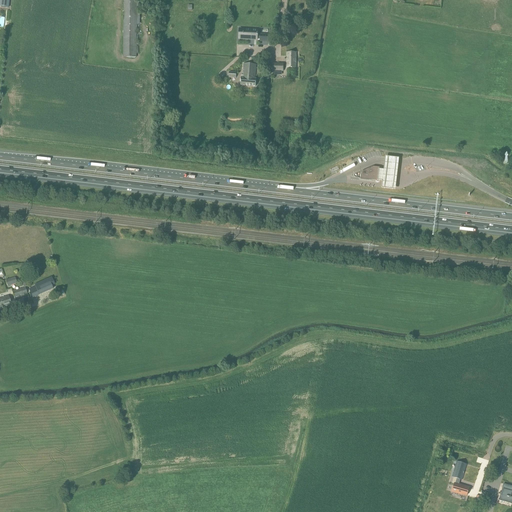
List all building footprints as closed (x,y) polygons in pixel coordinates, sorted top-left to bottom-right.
[(136,56),(136,0),(124,0),(124,56),(136,56)] [(239,29),(239,39),(260,40),(260,41),(268,42),(269,35),(260,34),(260,36),(257,35),(258,34),(258,30),(239,29)] [(296,54),(286,53),(287,54),(287,68),(296,69),(296,54)] [(273,63),(273,72),(275,72),(275,75),(282,75),(282,72),(284,72),(284,63),(273,63)] [(256,79),(257,65),(244,64),(243,76),(242,75),(241,86),(256,86),(256,79)] [(384,170),(379,169),(378,181),(382,181),(381,189),(395,190),(399,158),(385,157),(384,170)] [(379,167),(373,167),(361,172),(360,179),(363,179),(362,181),(375,182),(375,181),(378,181),(379,169),(379,167)] [(6,280),(7,286),(17,283),(15,277),(6,280)] [(52,286),(55,285),(51,277),(34,285),(35,286),(28,289),(33,298),(53,289),(52,286)] [(25,287),(12,291),(14,298),(27,294),(25,287)] [(8,296),(0,298),(0,312),(0,313),(6,311),(5,307),(11,305),(8,296)] [(457,461),(452,477),(457,479),(460,480),(462,480),(467,464),(457,461)] [(435,468),(433,476),(447,480),(449,472),(435,468)] [(454,484),(452,491),(466,495),(467,495),(469,488),(459,485),(460,480),(457,479),(455,484),(454,484)] [(511,492),(511,486),(504,484),(499,500),(511,504),(511,501),(511,497),(509,497),(511,492)]
